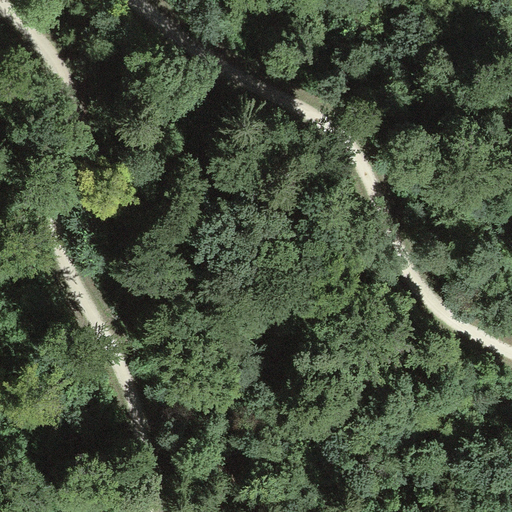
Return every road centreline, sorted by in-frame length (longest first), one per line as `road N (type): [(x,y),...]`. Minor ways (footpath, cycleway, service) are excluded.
road 1 (track): [(145,511),(146,445),(131,374),(73,278),(61,239),(60,199),(76,123),(70,85),(49,47),(0,1)]
road 2 (track): [(134,0),(238,81),(326,121),(358,157),(413,295),(511,350)]
